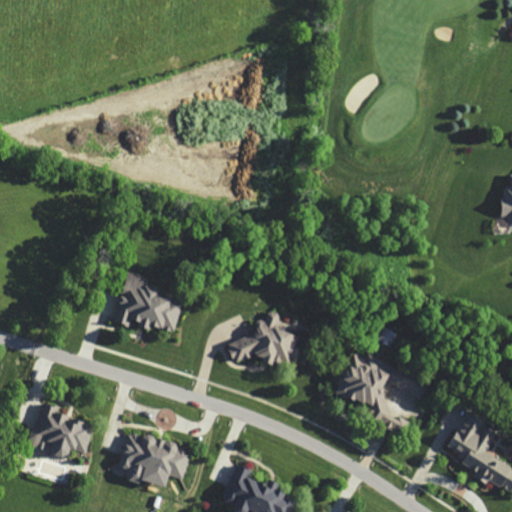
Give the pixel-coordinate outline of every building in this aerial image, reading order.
[(498,216),(495,208),(496,197),(498,198),(498,196),(500,197),(500,191),(501,189),(506,186),(509,186),(509,185),(506,185),(506,175),(509,175),(509,173),(511,173),(511,226),(509,227),(506,225),(504,221),(504,216),(498,216)] [(123,273),(110,321),(171,337),(181,301),(143,291),(146,279),(123,273)] [(224,343),(233,370),(296,351),(290,333),(280,336),(273,314),(253,321),(257,333),(224,343)] [(420,399),(427,382),(363,355),(362,358),(349,352),(331,396),(368,412),(364,422),(399,437),(405,423),(377,411),(387,386),(420,399)] [(82,455),(90,426),(53,415),(55,408),(38,403),(27,442),(63,453),(63,449),(82,455)] [(507,493),(511,483),(511,469),(483,453),(496,432),(465,414),(441,455),(507,493)] [(180,480),(187,449),(124,433),(115,467),(124,469),(122,481),(139,485),(142,471),(180,480)] [(273,493),(275,485),(250,476),(251,472),(231,465),(218,503),(229,507),(227,511),(290,511),(294,501),(273,493)]
